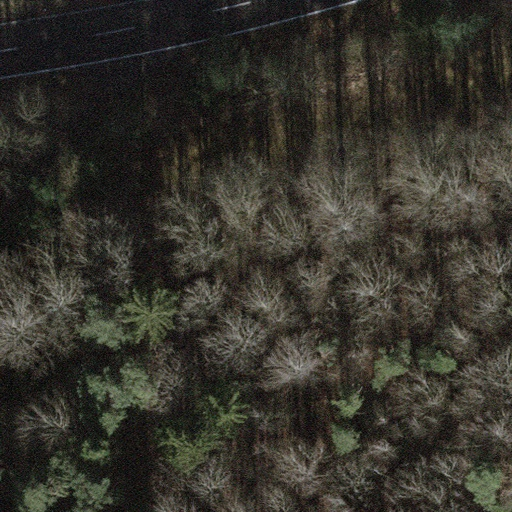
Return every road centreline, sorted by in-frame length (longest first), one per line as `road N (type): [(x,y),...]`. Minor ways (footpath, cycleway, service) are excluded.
road 1 (tertiary): [(0,49),(253,0)]
road 2 (track): [(0,212),(89,125),(140,26)]
